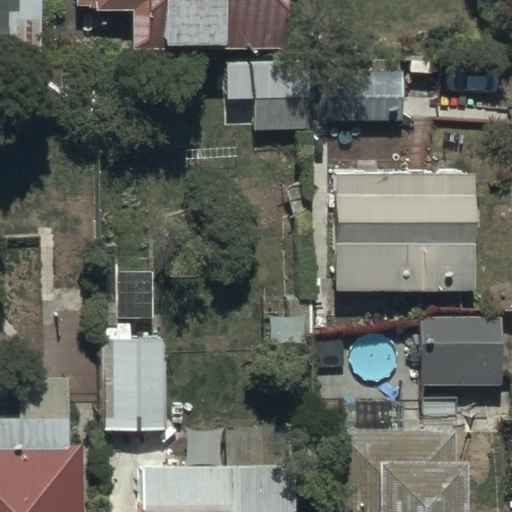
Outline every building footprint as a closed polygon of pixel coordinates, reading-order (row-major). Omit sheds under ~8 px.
[(0,0),(0,60),(13,60),(37,56),(35,0),(0,0)] [(90,0),(91,5),(128,4),(128,52),(277,49),(275,0),(90,0)] [(252,58),(252,98),(302,98),(302,58),(252,58)] [(319,69),(318,116),(398,118),(399,70),(319,69)] [(471,172),(329,173),(330,286),(472,284),(471,172)] [(496,313),(417,314),(417,380),(497,379),(496,313)] [(163,337),(110,336),(110,413),(98,413),(98,428),(163,428),(163,337)] [(0,511),(78,511),(79,439),(62,439),(62,372),(15,372),(14,414),(0,414),(0,511)] [(134,462),(134,511),(284,511),(284,472),(242,473),(242,463),(214,463),(214,425),(179,426),(179,461),(134,462)] [(407,426),(330,426),(330,511),(451,511),(452,426),(407,426)]
